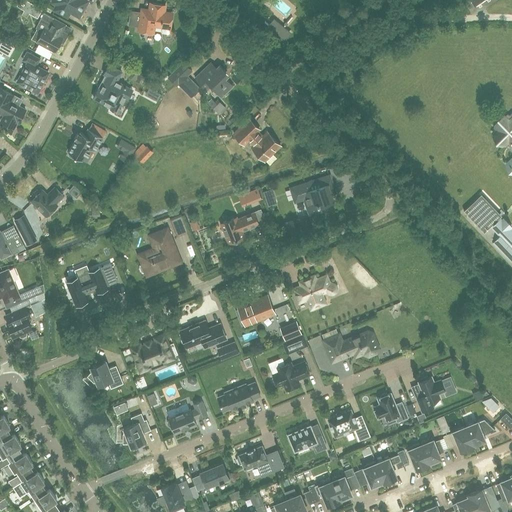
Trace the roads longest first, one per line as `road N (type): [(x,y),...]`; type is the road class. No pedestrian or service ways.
road 1 (residential): [(12,382),(80,354),(119,317),(387,209),(388,191),(286,86)]
road 2 (residential): [(90,498),(135,470),(414,358)]
road 3 (residential): [(0,185),(46,131),(119,0)]
road 4 (residential): [(511,446),(353,511)]
road 5 (residential): [(90,498),(12,382)]
